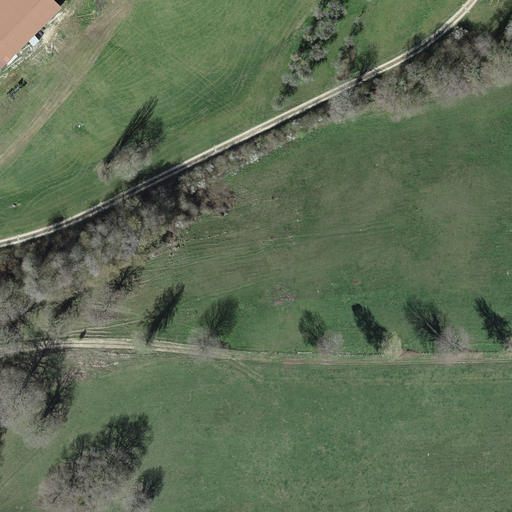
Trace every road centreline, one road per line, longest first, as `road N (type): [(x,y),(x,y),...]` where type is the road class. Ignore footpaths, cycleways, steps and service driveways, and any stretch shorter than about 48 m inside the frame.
road 1 (track): [(0,243),(55,227),(364,77),(414,51),(474,0)]
road 2 (track): [(0,350),(115,345),(340,366),(511,362)]
